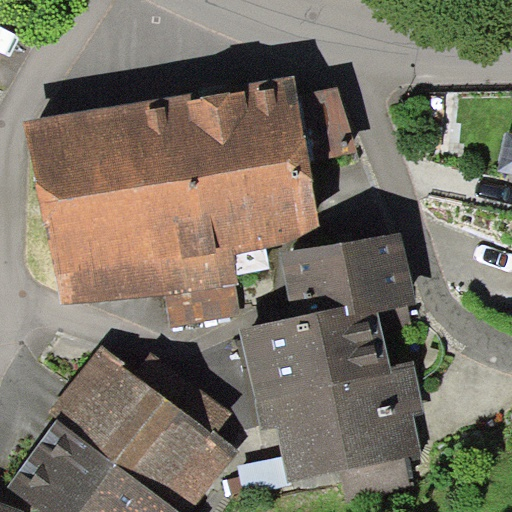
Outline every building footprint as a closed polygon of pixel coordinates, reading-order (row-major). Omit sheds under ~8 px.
[(24,120),(62,306),(165,291),(235,281),(238,281),(235,254),(322,239),(310,160),(299,93),(296,75),(24,120)] [(339,87),(299,93),(310,160),(357,151),(339,87)] [(511,172),(511,133),(505,132),(496,168),(511,172)] [(415,304),(401,231),(281,253),(293,316),(345,307),(347,317),(379,311),(415,304)] [(235,281),(165,291),(170,327),(240,317),(235,281)] [(293,316),(241,328),(262,429),(277,426),(289,482),(341,471),(410,457),(422,455),(415,417),(425,415),(414,360),(390,365),(379,311),(347,317),(345,307),(293,316)] [(127,363),(101,343),(48,412),(58,419),(180,511),(191,511),(238,450),(217,433),(233,412),(151,351),(134,374),(124,367),(127,363)] [(180,511),(58,419),(7,486),(41,511),(180,511)] [(410,457),(341,471),(347,500),(416,486),(410,457)] [(0,500),(0,511),(23,511),(25,510),(0,500)]
